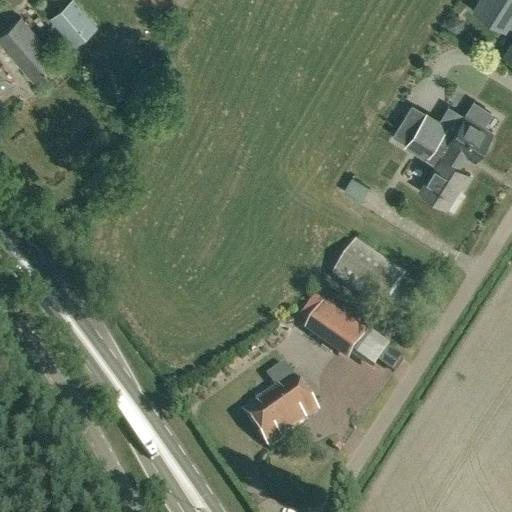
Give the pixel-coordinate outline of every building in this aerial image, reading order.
[(70,0),(50,18),(73,46),(97,25),(74,0),(70,0)] [(511,59),(511,0),(478,0),(472,10),(505,31),(509,26),(511,27),(511,42),(505,55),(511,59)] [(0,42),(34,81),(58,58),(21,15),(0,33),(0,42)] [(0,92),(12,82),(0,67),(0,92)] [(426,110),(413,130),(414,131),(433,144),(446,125),(426,110)] [(466,115),(444,146),(453,152),(448,160),(457,165),(465,153),(475,159),(493,131),(466,115)] [(421,190),(446,206),(459,184),(462,187),(471,174),(457,165),(448,160),(453,152),(444,146),(436,141),(433,144),(414,131),(406,145),(437,165),(421,190)] [(353,191),(369,202),(378,189),(362,178),(353,191)] [(355,242),(328,276),(330,276),(379,311),(406,278),(355,242)] [(324,303),(310,323),(303,332),(344,362),(351,352),(365,332),(324,303)] [(405,356),(390,346),(381,359),(396,370),(405,356)] [(282,437),(318,411),(283,363),(266,375),(276,388),(257,402),(256,400),(242,410),(269,448),(283,438),(282,437)]
